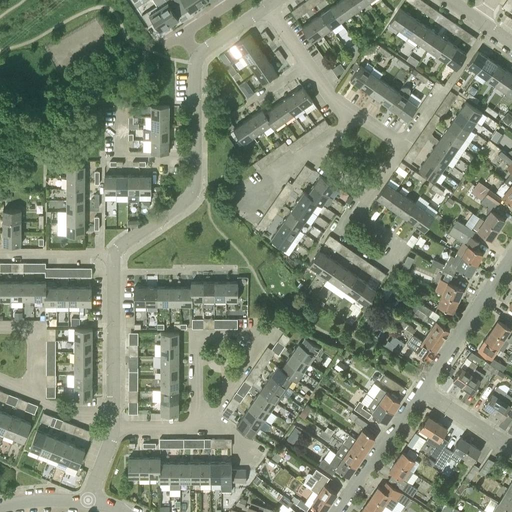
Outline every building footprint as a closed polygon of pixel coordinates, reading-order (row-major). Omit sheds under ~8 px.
[(166,0),(157,6),(169,25),(179,18),(178,17),(173,8),(178,5),(174,0),(166,0)] [(174,0),(178,5),(183,1),(189,10),(190,11),(200,5),(196,0),(174,0)] [(340,21),(350,15),(339,0),(330,7),(340,21)] [(350,15),(359,8),(353,0),(339,0),(350,15)] [(353,0),(359,8),(368,2),(367,0),(353,0)] [(421,0),(419,0),(415,6),(418,8),(423,1),(421,0)] [(301,4),(306,12),(309,10),(304,2),(301,4)] [(303,14),(306,12),(301,4),(298,6),(303,14)] [(511,9),(504,4),(502,7),(509,12),(511,9)] [(147,10),(141,14),(148,24),(153,21),(159,29),(160,31),(169,25),(157,6),(148,12),(147,10)] [(331,28),(340,21),(330,7),(321,13),(331,28)] [(390,22),(399,29),(410,14),(400,8),(390,22)] [(431,17),(434,19),(439,12),(436,10),(431,17)] [(439,12),(434,19),(437,21),(442,14),(439,12)] [(322,35),(331,28),(321,13),(311,20),(322,35)] [(399,29),(409,36),(419,21),(410,14),(399,29)] [(312,41),(322,35),(311,20),(302,27),(312,41)] [(409,36),(418,42),(428,27),(419,21),(409,36)] [(450,30),(453,32),(458,25),(455,23),(450,30)] [(458,25),(453,32),(456,34),(461,27),(458,25)] [(418,42),(428,49),(438,34),(428,27),(418,42)] [(236,44),(242,54),(257,44),(250,34),(236,44)] [(428,49),(437,55),(447,40),(438,34),(428,49)] [(472,45),(477,38),(474,36),(469,43),(472,45)] [(437,55),(446,62),(456,47),(447,40),(437,55)] [(242,54),(249,63),(263,53),(257,44),(242,54)] [(356,51),(352,45),(347,49),(351,54),(356,51)] [(456,47),(446,62),(456,68),(466,54),(456,47)] [(467,65),(477,72),(487,57),(477,50),(467,65)] [(249,63),(256,73),(270,63),(263,53),(249,63)] [(412,53),(409,59),(418,65),(421,59),(412,53)] [(477,72),(486,78),(497,64),(487,57),(477,72)] [(360,65),(356,62),(352,68),(356,71),(360,65)] [(270,63),(256,73),(262,82),(277,72),(270,63)] [(486,78),(496,85),(506,70),(497,64),(486,78)] [(350,80),(360,86),(370,72),(360,65),(350,80)] [(496,85),(505,91),(511,81),(511,74),(506,70),(496,85)] [(360,86),(369,93),(379,78),(370,72),(360,86)] [(369,93),(379,99),(389,85),(379,78),(369,93)] [(248,96),(255,93),(249,80),(242,83),(248,96)] [(401,91),(410,95),(413,88),(404,84),(401,91)] [(379,99),(388,106),(398,91),(389,85),(379,99)] [(303,108),(304,106),(312,101),(302,86),(292,93),(303,108)] [(388,106),(398,112),(408,98),(398,91),(388,106)] [(293,114),(303,108),(292,93),(283,100),(293,114)] [(444,99),(452,104),(454,101),(446,96),(444,99)] [(408,98),(398,112),(407,119),(417,104),(408,98)] [(450,107),(452,104),(444,99),(442,102),(450,107)] [(284,121),(293,114),(283,100),(274,106),(284,121)] [(476,121),(482,112),(466,101),(460,110),(476,121)] [(169,105),(151,105),(130,105),(130,112),(151,112),(151,117),(169,117),(169,105)] [(274,128),(284,121),(274,106),(265,112),(264,113),(272,123),(272,124),(274,128)] [(263,130),(272,124),(272,123),(264,113),(265,112),(262,108),(252,115),(263,130)] [(470,129),(476,121),(460,110),(454,118),(470,129)] [(433,116),(440,121),(442,118),(435,113),(433,116)] [(253,136),(263,130),(252,115),(243,122),(253,136)] [(438,124),(440,121),(433,116),(430,119),(438,124)] [(151,128),(169,128),(169,117),(151,117),(151,128)] [(464,138),(470,129),(454,118),(448,127),(464,138)] [(244,143),(253,136),(243,122),(233,129),(244,143)] [(315,126),(320,133),(323,131),(318,123),(315,126)] [(317,135),(320,133),(315,126),(312,128),(317,135)] [(459,146),(464,138),(448,127),(442,135),(459,146)] [(151,140),(169,140),(169,128),(151,128),(151,140)] [(421,132),(428,138),(430,135),(423,129),(421,132)] [(426,141),(428,138),(421,132),(419,135),(426,141)] [(453,154),(459,146),(442,135),(436,143),(453,154)] [(297,139),(302,146),(305,144),(300,137),(297,139)] [(299,148),(302,146),(297,139),(294,141),(299,148)] [(169,140),(151,140),(151,152),(169,152),(169,140)] [(447,163),(453,154),(436,143),(431,152),(447,163)] [(275,148),(280,155),(283,153),(278,146),(275,148)] [(409,149),(417,154),(419,151),(411,146),(409,149)] [(277,157),(280,155),(275,148),(272,150),(277,157)] [(415,157),(417,154),(409,149),(407,152),(415,157)] [(510,164),(511,161),(511,159),(501,150),(498,153),(510,164)] [(441,171),(447,163),(431,152),(425,160),(441,171)] [(256,161),(261,168),(264,166),(259,159),(256,161)] [(435,180),(441,171),(425,160),(419,169),(435,180)] [(261,168),(256,161),(253,163),(258,171),(261,168)] [(310,172),(312,170),(312,169),(305,164),(303,167),(310,172)] [(67,177),(85,177),(85,165),(67,165),(67,177)] [(104,193),(116,193),(116,175),(104,175),(104,193)] [(116,193),(128,193),(128,175),(116,175),(116,193)] [(128,193),(139,193),(139,175),(128,175),(128,193)] [(139,175),(139,193),(151,193),(151,175),(139,175)] [(314,185),(329,195),(335,185),(321,175),(314,185)] [(67,189),(85,189),(85,177),(67,177),(67,189)] [(293,189),(295,186),(292,183),(288,180),(286,184),(293,189)] [(292,183),(295,186),(299,188),(301,185),(294,180),(292,183)] [(485,195),(497,203),(497,204),(502,197),(490,189),(478,180),(474,186),(478,190),(485,195)] [(504,181),(496,191),(511,204),(511,187),(510,186),(509,185),(504,181)] [(376,197),(386,204),(396,189),(386,183),(376,197)] [(318,201),(318,202),(322,205),(329,195),(314,185),(308,193),(307,194),(318,201)] [(67,200),(85,200),(85,189),(67,189),(67,200)] [(386,204),(395,210),(405,196),(396,189),(386,204)] [(475,194),(482,200),(485,195),(478,190),(475,194)] [(297,201),(312,211),(318,202),(318,201),(307,194),(308,193),(304,191),(297,201)] [(492,210),(497,203),(485,195),(482,200),(481,201),(491,209),(492,210)] [(275,199),(282,204),(284,201),(277,196),(275,199)] [(395,210),(405,217),(415,202),(405,196),(395,210)] [(445,203),(450,207),(454,201),(449,197),(445,203)] [(280,207),(282,204),(275,199),(273,202),(280,207)] [(67,211),(84,211),(85,200),(67,200),(67,211)] [(290,210),(305,220),(312,211),(297,201),(290,210)] [(405,217),(414,223),(424,209),(415,202),(405,217)] [(3,221),(21,221),(21,209),(3,209),(3,221)] [(424,209),(414,223),(424,230),(434,215),(424,209)] [(484,219),(498,229),(505,219),(492,210),(491,209),(484,219)] [(284,219),(299,229),(305,220),(290,210),(284,219)] [(67,223),(84,223),(84,211),(67,211),(67,223)] [(262,218),(269,223),(271,220),(264,215),(262,218)] [(480,216),(472,227),(491,239),(498,229),(484,219),(480,216)] [(267,226),(269,223),(262,218),(260,221),(267,226)] [(278,229),(292,239),(299,229),(284,219),(278,229)] [(453,225),(471,236),(475,230),(457,219),(453,225)] [(3,233),(21,233),(21,221),(3,221),(3,233)] [(84,223),(67,223),(66,235),(84,235),(84,223)] [(456,252),(476,264),(482,253),(475,249),(480,241),(471,236),(453,225),(449,233),(463,241),(456,252)] [(292,239),(278,229),(271,238),(286,249),(292,239)] [(21,233),(3,233),(3,244),(21,244),(21,233)] [(331,247),(334,249),(339,241),(336,239),(331,247)] [(339,241),(334,249),(337,251),(342,244),(339,241)] [(309,265),(319,272),(329,257),(319,250),(309,265)] [(350,260),(353,262),(358,254),(355,252),(350,260)] [(452,274),(457,267),(470,274),(476,264),(456,252),(454,256),(450,254),(444,264),(434,258),(432,263),(452,274)] [(358,254),(353,262),(356,264),(361,256),(358,254)] [(319,272),(328,278),(338,263),(329,257),(319,272)] [(407,271),(410,265),(405,262),(402,269),(407,271)] [(328,278),(337,284),(347,270),(338,263),(328,278)] [(369,273),(372,275),(377,267),(374,265),(369,273)] [(377,267),(372,275),(375,277),(380,269),(377,267)] [(337,284),(347,291),(357,276),(347,270),(337,284)] [(347,291),(356,297),(366,283),(357,276),(347,291)] [(442,293),(457,300),(463,289),(440,278),(435,289),(442,293)] [(0,299),(11,299),(11,282),(0,281),(0,299)] [(11,299),(22,299),(23,282),(11,282),(11,299)] [(22,299),(34,299),(34,282),(23,282),(22,299)] [(34,299),(45,299),(45,282),(34,282),(34,299)] [(45,304),(57,304),(57,286),(46,286),(46,282),(45,282),(45,299),(45,304)] [(192,300),(203,300),(203,282),(191,282),(191,287),(192,287),(192,300)] [(203,300),(215,300),(214,282),(203,282),(203,300)] [(215,300),(226,300),(226,282),(214,282),(215,300)] [(226,300),(228,300),(238,300),(238,282),(226,282),(226,300)] [(366,283),(356,297),(366,304),(376,289),(366,283)] [(57,304),(68,304),(68,286),(57,286),(57,304)] [(68,304),(80,304),(80,286),(68,286),(68,304)] [(80,286),(80,304),(91,304),(91,286),(80,286)] [(134,304),(146,304),(146,287),(134,287),(134,304)] [(146,304),(157,304),(157,287),(146,287),(146,304)] [(157,304),(169,304),(169,287),(157,287),(157,304)] [(169,304),(180,304),(180,287),(169,287),(169,304)] [(180,287),(180,304),(192,304),(192,300),(192,287),(191,287),(180,287)] [(442,293),(437,304),(452,311),(457,300),(442,293)] [(416,310),(418,308),(429,315),(432,309),(425,304),(422,303),(416,300),(411,307),(416,310)] [(429,330),(442,339),(449,329),(431,316),(427,321),(433,324),(429,330)] [(394,321),(412,333),(415,329),(398,317),(394,321)] [(511,324),(510,328),(507,326),(507,325),(505,324),(498,320),(492,330),(505,340),(509,335),(511,337),(511,335),(511,324)] [(46,340),(56,340),(56,328),(47,328),(46,340)] [(74,340),(92,340),(92,328),(74,328),(74,340)] [(422,340),(435,349),(442,339),(429,330),(422,340)] [(509,342),(505,340),(492,330),(485,339),(498,348),(503,351),(509,342)] [(161,344),(179,344),(179,332),(161,332),(161,344)] [(401,349),(405,343),(394,335),(390,341),(401,349)] [(299,343),(293,352),(309,363),(320,348),(305,337),(300,344),(299,343)] [(277,341),(285,346),(287,343),(279,338),(277,341)] [(411,338),(411,339),(407,344),(428,359),(435,349),(422,340),(419,344),(411,338)] [(491,358),(498,348),(485,339),(478,349),(485,353),(484,354),(486,355),(487,355),(491,358)] [(74,351),(92,351),(92,340),(74,340),(74,351)] [(282,349),(285,346),(277,341),(275,344),(282,349)] [(161,355),(179,355),(179,344),(161,344),(161,355)] [(74,363),(92,363),(92,351),(74,351),(74,363)] [(457,373),(453,379),(462,385),(471,372),(471,373),(481,358),(472,351),(467,358),(471,360),(465,370),(461,367),(459,370),(458,370),(457,372),(457,373)] [(261,355),(269,360),(271,357),(264,352),(261,355)] [(303,371),(309,363),(293,352),(287,360),(303,371)] [(161,367),(179,367),(179,355),(161,355),(161,367)] [(267,363),(269,360),(261,355),(259,358),(267,363)] [(490,363),(502,371),(505,366),(493,358),(490,363)] [(297,380),(303,371),(287,360),(281,368),(293,377),(297,380)] [(339,360),(334,367),(343,373),(348,366),(339,360)] [(491,376),(496,368),(490,364),(487,362),(483,368),(487,370),(485,372),(491,376)] [(74,374),(92,374),(92,363),(74,363),(74,374)] [(310,373),(316,366),(312,363),(306,370),(310,373)] [(287,385),(293,377),(281,368),(278,365),(271,374),(287,385)] [(161,378),(178,378),(179,367),(161,367),(161,378)] [(250,372),(257,377),(259,374),(252,369),(250,372)] [(495,375),(501,379),(505,374),(498,370),(495,375)] [(255,380),(257,377),(250,372),(248,375),(255,380)] [(481,379),(471,373),(471,372),(462,385),(472,392),(477,386),(479,384),(478,384),(481,379)] [(74,386),(92,386),(92,374),(74,374),(74,386)] [(282,394),(287,385),(271,374),(266,382),(282,394)] [(380,380),(390,387),(400,393),(404,387),(394,381),(384,374),(380,380)] [(161,390),(178,390),(178,378),(161,378),(161,390)] [(276,402),(282,394),(266,382),(260,391),(276,402)] [(238,389),(246,394),(248,391),(240,385),(238,389)] [(483,404),(493,411),(506,392),(496,385),(489,396),(487,398),(488,398),(483,404)] [(92,386),(74,386),(74,397),(92,398),(92,386)] [(373,397),(393,411),(400,401),(380,387),(373,397)] [(244,397),(246,394),(238,389),(236,392),(244,397)] [(161,401),(178,401),(178,390),(161,390),(161,401)] [(270,411),(276,402),(260,391),(254,399),(270,411)] [(511,397),(506,393),(493,411),(503,418),(506,413),(511,417),(511,397)] [(393,411),(373,397),(366,408),(368,409),(386,421),(393,411)] [(264,419),(270,411),(254,399),(248,408),(264,419)] [(362,407),(363,405),(364,404),(363,403),(359,400),(354,408),(368,418),(371,413),(362,407)] [(178,401),(161,401),(161,413),(178,413),(178,401)] [(227,405),(234,410),(236,407),(229,402),(227,405)] [(306,413),(311,407),(307,404),(302,410),(306,413)] [(232,413),(234,410),(227,405),(225,408),(232,413)] [(258,427),(264,419),(248,408),(242,416),(258,427)] [(357,415),(347,408),(344,413),(347,415),(354,419),(357,415)] [(0,416),(0,431),(4,433),(12,415),(2,411),(0,416)] [(4,433),(14,437),(21,419),(12,415),(4,433)] [(420,427),(429,434),(437,422),(428,415),(423,421),(422,424),(420,427)] [(253,436),(258,427),(242,416),(236,425),(253,436)] [(364,427),(367,422),(357,416),(354,421),(364,427)] [(21,419),(14,437),(24,441),(31,423),(21,419)] [(448,441),(442,437),(444,435),(443,434),(447,428),(437,422),(429,434),(430,434),(427,440),(436,446),(432,452),(439,456),(445,446),(448,441)] [(303,430),(297,426),(293,431),(300,435),(303,430)] [(324,431),(331,435),(334,430),(327,426),(324,431)] [(334,437),(331,435),(324,431),(322,429),(319,434),(328,440),(327,441),(330,443),(334,437)] [(356,438),(368,447),(375,437),(369,433),(369,432),(367,431),(366,431),(362,429),(356,438)] [(29,448),(39,452),(46,434),(37,430),(29,448)] [(407,444),(418,452),(426,440),(415,433),(407,444)] [(39,452),(49,456),(56,437),(46,434),(39,452)] [(342,444),(361,456),(368,447),(356,438),(349,434),(342,444)] [(49,456),(58,459),(65,441),(56,437),(49,456)] [(452,449),(462,456),(471,443),(461,437),(457,443),(456,443),(455,445),(452,449)] [(58,459),(68,463),(75,445),(65,441),(58,459)] [(462,456),(472,462),(475,458),(476,458),(477,456),(476,456),(481,449),(471,443),(462,456)] [(336,453),(355,466),(361,456),(342,444),(336,453)] [(75,445),(68,463),(78,467),(85,449),(75,445)] [(275,452),(282,457),(287,450),(280,445),(275,452)] [(439,456),(435,463),(442,467),(453,451),(445,446),(439,456)] [(409,469),(415,459),(411,457),(412,456),(409,455),(403,451),(396,460),(409,469)] [(332,474),(336,467),(340,470),(342,472),(342,471),(348,476),(355,466),(336,453),(329,462),(323,458),(318,464),(332,474)] [(129,477),(139,477),(139,457),(129,457),(129,477)] [(139,477),(149,477),(149,457),(139,457),(139,477)] [(149,477),(159,477),(160,477),(160,462),(160,457),(149,457),(149,477)] [(432,467),(435,463),(429,458),(426,463),(432,467)] [(485,475),(494,462),(488,458),(479,471),(485,475)] [(408,469),(409,469),(396,460),(389,470),(393,473),(388,479),(397,485),(412,495),(417,489),(406,481),(413,472),(408,469)] [(159,482),(170,482),(170,462),(160,462),(160,477),(159,477),(159,482)] [(170,482),(180,482),(180,462),(170,462),(170,482)] [(180,482),(190,482),(190,462),(180,462),(180,482)] [(190,482),(200,482),(200,462),(190,462),(190,482)] [(200,482),(211,482),(211,462),(200,462),(200,482)] [(211,482),(221,482),(221,462),(211,462),(211,482)] [(246,469),(231,469),(231,462),(221,462),(221,482),(221,491),(231,491),(232,482),(246,482),(246,469)] [(471,479),(478,467),(473,464),(466,476),(471,479)] [(313,490),(317,493),(330,502),(337,492),(331,488),(331,487),(325,483),(329,477),(316,468),(311,475),(317,479),(311,488),(314,490),(313,490)] [(372,496),(384,504),(392,509),(398,500),(406,505),(411,498),(386,480),(381,488),(379,486),(372,496)] [(433,496),(438,499),(442,491),(437,488),(432,495),(433,496)] [(499,501),(511,508),(511,490),(507,488),(499,501)] [(277,498),(279,500),(283,503),(289,507),(290,505),(292,502),(283,495),(281,493),(277,498)] [(317,493),(311,503),(315,506),(317,508),(317,507),(323,511),(330,502),(317,493)] [(293,501),(296,503),(306,511),(310,506),(305,502),(300,498),(299,499),(293,495),(290,500),(293,501)] [(376,511),(378,511),(384,504),(372,496),(365,505),(376,511)] [(511,511),(511,508),(499,501),(499,502),(497,501),(490,511),(511,511)]
